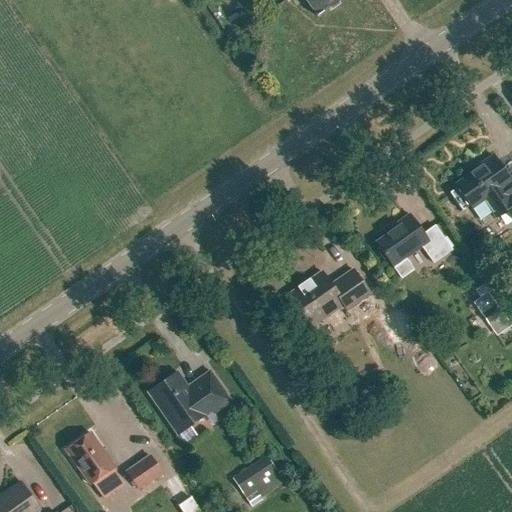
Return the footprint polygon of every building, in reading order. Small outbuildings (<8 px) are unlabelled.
[(304,0),(317,17),(341,0),(304,0)] [(491,213),(495,218),(505,210),(511,219),(511,184),(492,156),(479,166),(480,168),(455,185),(479,221),(491,213)] [(375,244),(401,280),(413,271),(403,256),(419,245),(433,265),(452,251),(434,227),(423,235),(409,215),(396,225),(398,228),(375,244)] [(296,288),(297,289),(285,298),(308,331),(343,306),(346,312),(369,295),(352,271),(330,286),(321,273),(309,281),(308,280),(296,288)] [(481,315),(488,326),(502,316),(495,305),(481,315)] [(190,392),(177,373),(147,394),(177,436),(212,412),(214,415),(231,403),(212,376),(190,392)] [(65,451),(89,486),(114,468),(90,434),(65,451)] [(126,473),(138,491),(162,475),(149,457),(126,473)] [(266,457),(232,480),(242,494),(251,508),(262,501),(260,498),(283,483),(288,479),(280,468),(276,471),(266,457)] [(5,492),(7,494),(0,499),(0,511),(37,511),(39,511),(20,483),(5,492)] [(178,507),(181,511),(199,511),(190,499),(178,507)]
